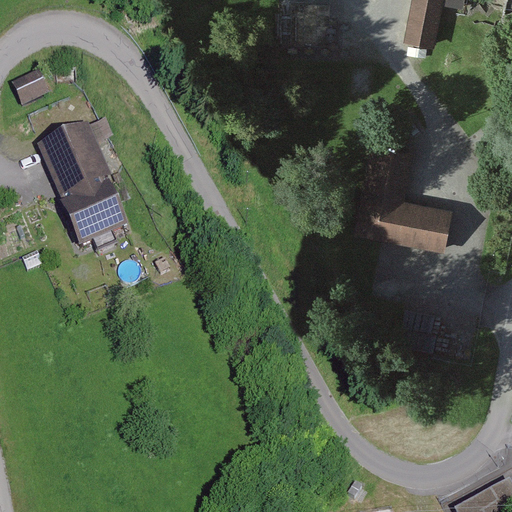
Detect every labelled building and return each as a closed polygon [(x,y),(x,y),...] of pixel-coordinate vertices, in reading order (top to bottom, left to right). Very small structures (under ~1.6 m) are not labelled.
[(451,0),(419,0),(409,45),(441,52),(451,0)] [(62,100),(53,79),(22,89),(31,111),(62,100)] [(125,145),(117,127),(47,153),(89,255),(147,233),(113,150),(125,145)] [(420,157),(379,149),(361,236),(452,254),(456,215),(413,204),(420,157)] [(511,511),(511,491),(471,511),(511,511)]
